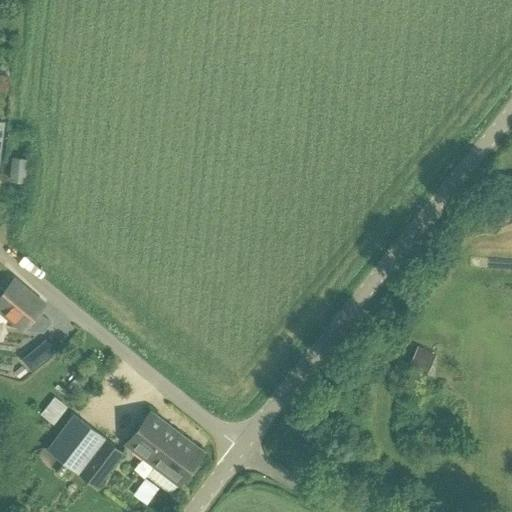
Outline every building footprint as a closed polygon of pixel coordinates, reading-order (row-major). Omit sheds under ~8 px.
[(26,159),(13,157),(10,182),(23,183),(26,159)] [(0,295),(0,311),(22,329),(39,332),(48,321),(37,312),(43,304),(13,280),(0,295)] [(57,348),(48,337),(39,345),(48,356),(57,348)] [(412,364),(432,372),(438,356),(419,348),(412,364)] [(128,445),(156,467),(148,477),(170,493),(178,483),(201,452),(151,414),(128,445)] [(48,450),(95,488),(122,452),(74,415),(48,450)]
